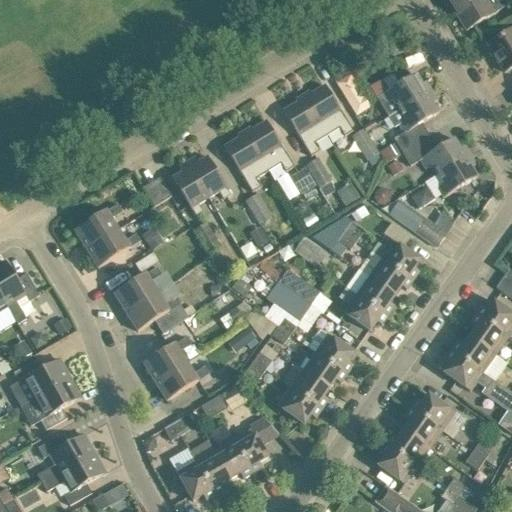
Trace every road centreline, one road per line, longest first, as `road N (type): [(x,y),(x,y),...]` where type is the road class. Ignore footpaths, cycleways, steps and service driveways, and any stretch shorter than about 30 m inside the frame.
road 1 (residential): [(35,219),(393,0)]
road 2 (residential): [(282,511),(511,217)]
road 3 (residential): [(165,511),(137,457),(100,345),(35,219)]
road 4 (residential): [(394,0),(416,4),(511,155)]
